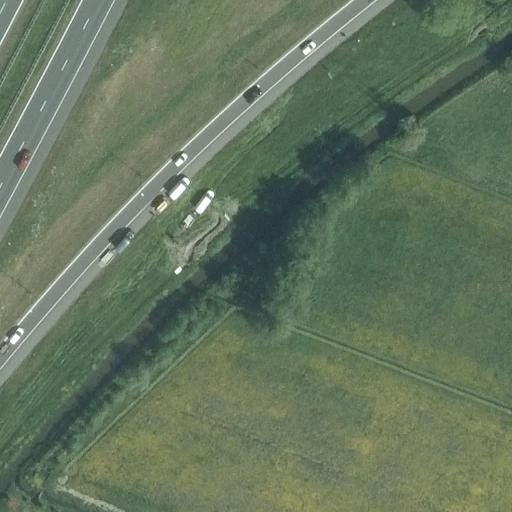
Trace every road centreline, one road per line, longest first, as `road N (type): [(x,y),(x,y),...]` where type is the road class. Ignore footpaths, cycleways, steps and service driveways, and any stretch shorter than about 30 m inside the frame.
road 1 (motorway): [(0,360),(173,169),(367,0)]
road 2 (motorway): [(0,185),(96,0)]
